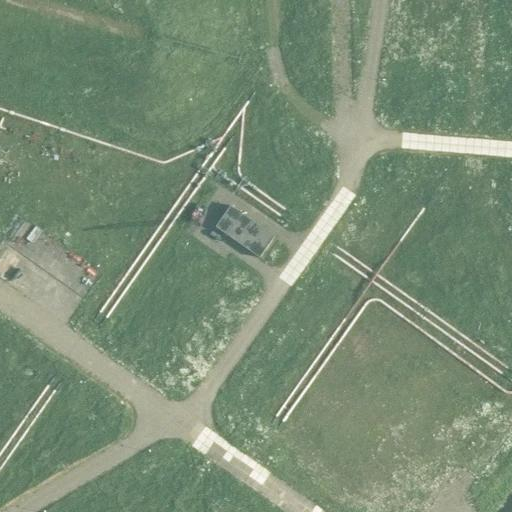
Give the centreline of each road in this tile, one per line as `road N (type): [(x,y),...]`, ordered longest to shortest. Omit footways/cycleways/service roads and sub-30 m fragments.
road 1 (unclassified): [(356,141),(349,186),(210,389),(174,421)]
road 2 (unclassified): [(0,295),(174,421)]
road 3 (track): [(356,141),(308,113),(280,77),(272,0)]
road 4 (unclassified): [(174,421),(22,511)]
road 5 (unclassified): [(174,421),(304,511)]
road 6 (unclassified): [(356,141),(511,150)]
road 7 (unclassified): [(378,0),(356,141)]
road 8 (unclassified): [(342,0),(356,141)]
